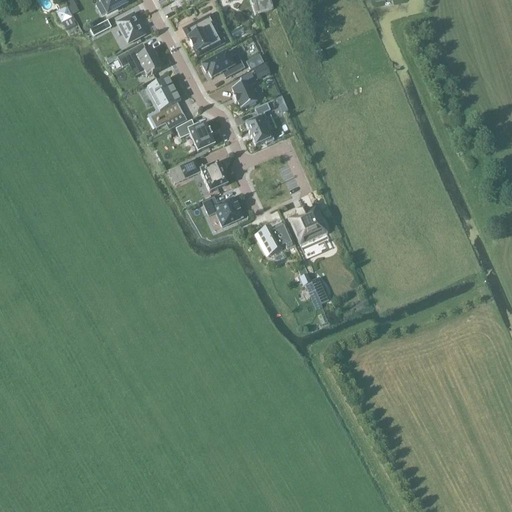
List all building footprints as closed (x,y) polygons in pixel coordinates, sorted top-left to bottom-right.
[(107,15),(127,5),(124,0),(100,0),(102,2),(101,3),(107,15)] [(54,12),(60,23),(72,17),(66,6),(54,12)] [(139,25),(133,15),(116,24),(128,45),(144,36),(140,29),(141,28),(140,28),(139,26),(139,25)] [(214,25),(210,17),(195,25),(199,32),(188,38),(190,43),(189,43),(192,49),(193,49),(196,53),(209,46),(211,51),(223,45),(213,26),(214,25)] [(107,22),(90,31),(93,38),(111,29),(107,22)] [(151,77),(153,76),(153,75),(161,70),(157,62),(158,61),(154,54),(153,54),(151,50),(146,53),(142,45),(117,59),(122,69),(134,63),(141,75),(144,73),(147,78),(151,76),(151,77)] [(211,79),(222,74),(225,80),(244,70),(237,57),(229,61),(226,54),(202,67),(206,74),(208,73),(211,79)] [(259,56),(246,64),(250,72),(263,65),(259,56)] [(265,65),(253,71),(257,80),(261,78),(270,75),(265,65)] [(238,103),(241,110),(256,103),(249,88),(256,85),(251,74),(240,80),(242,85),(232,90),(235,97),(233,98),(236,104),(238,103)] [(161,128),(165,126),(183,116),(177,105),(180,103),(177,97),(167,79),(146,90),(147,91),(148,91),(151,98),(151,99),(152,99),(155,106),(155,107),(156,106),(159,113),(159,114),(154,116),(156,119),(155,119),(155,120),(156,119),(158,123),(157,123),(158,123),(161,128)] [(245,126),(245,127),(246,126),(249,134),(248,134),(251,140),(252,140),(255,147),(255,148),(256,147),(265,143),(266,145),(274,142),(268,131),(265,132),(261,123),(264,122),(266,121),(264,115),(270,112),(267,106),(254,111),(258,120),(246,125),(245,126)] [(209,133),(208,133),(204,125),(204,124),(203,125),(194,129),(191,122),(176,131),(180,140),(189,136),(197,153),(197,154),(198,154),(198,153),(213,147),(214,147),(213,146),(210,138),(211,138),(210,137),(209,137),(208,134),(209,133)] [(205,170),(203,166),(199,168),(196,162),(196,161),(195,161),(182,167),(181,168),(176,170),(181,182),(186,180),(187,180),(202,173),(211,192),(211,193),(212,193),(226,187),(227,186),(226,185),(223,178),(221,173),(217,166),(217,165),(217,164),(216,165),(205,170)] [(278,165),(267,170),(272,181),(283,176),(278,165)] [(232,199),(217,206),(214,200),(202,205),(208,218),(215,215),(222,229),(241,220),(242,220),(242,219),(239,213),(239,212),(239,211),(238,211),(237,207),(236,206),(233,200),(233,199),(232,199)] [(297,217),(298,217),(289,221),(300,247),(327,235),(315,209),(314,210),(306,213),(305,212),(305,211),(304,212),(298,215),(297,215),(297,216),(297,217)] [(256,236),(268,258),(282,250),(281,247),(284,245),(286,249),(294,246),(287,231),(279,234),(279,235),(275,237),(274,235),(270,228),(256,236)] [(301,278),(305,287),(311,284),(307,275),(301,278)] [(314,290),(321,306),(329,303),(322,286),(314,290)]
